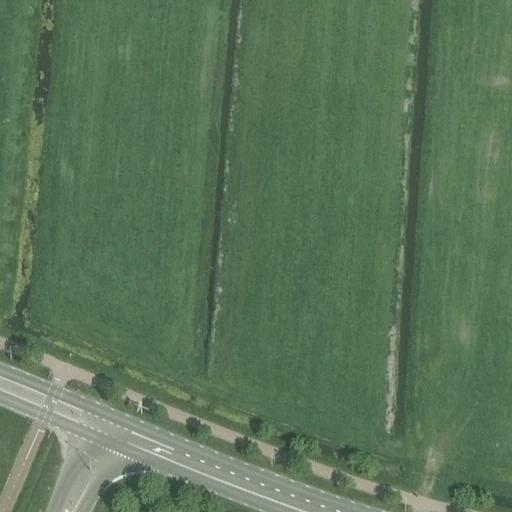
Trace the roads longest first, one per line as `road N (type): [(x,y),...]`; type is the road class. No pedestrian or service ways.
road 1 (secondary): [(360,511),(115,417)]
road 2 (secondary): [(115,445),(282,511)]
road 3 (secondary): [(115,417),(0,370)]
